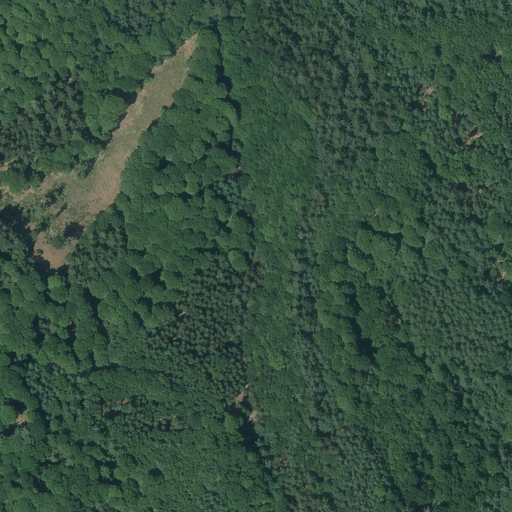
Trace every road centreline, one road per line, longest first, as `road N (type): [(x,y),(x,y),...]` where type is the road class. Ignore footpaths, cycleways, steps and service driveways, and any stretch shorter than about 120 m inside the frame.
road 1 (track): [(327,0),(467,210),(511,258)]
road 2 (track): [(192,0),(77,145),(0,184)]
road 3 (track): [(0,417),(76,459),(116,511)]
road 4 (track): [(0,75),(33,47),(98,25),(119,0)]
